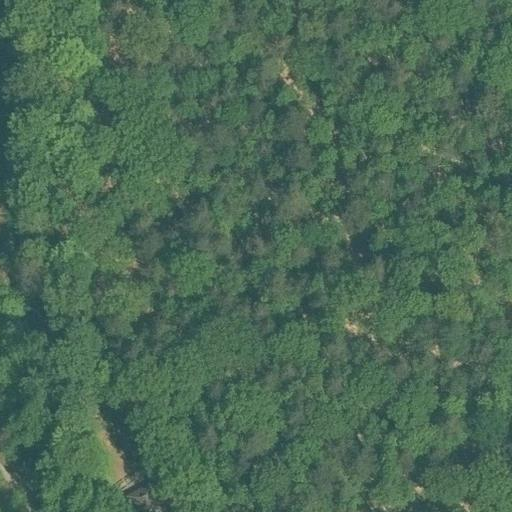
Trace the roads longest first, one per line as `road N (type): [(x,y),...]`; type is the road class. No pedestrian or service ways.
road 1 (track): [(53,465),(174,389),(216,390),(271,410),(347,405),(423,438),(498,449),(511,360)]
road 2 (track): [(51,0),(53,465)]
